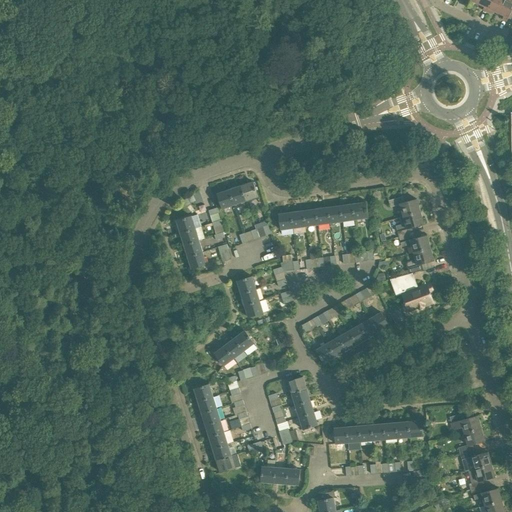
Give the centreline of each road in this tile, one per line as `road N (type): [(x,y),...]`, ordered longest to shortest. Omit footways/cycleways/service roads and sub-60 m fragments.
road 1 (residential): [(472,310),(436,184),(425,174),(282,191),(268,182),(261,153)]
road 2 (residential): [(139,302),(134,250),(153,206),(183,180),(261,153)]
road 3 (residential): [(203,508),(139,302)]
road 4 (residential): [(310,362),(329,398),(472,310)]
road 5 (secondary): [(511,277),(484,164),(461,112)]
road 6 (residential): [(261,153),(425,98)]
road 7 (residential): [(511,459),(472,310)]
